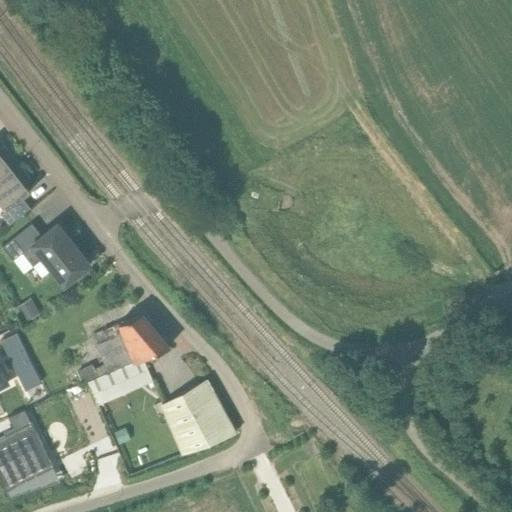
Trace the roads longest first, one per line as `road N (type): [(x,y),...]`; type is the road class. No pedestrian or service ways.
road 1 (unclassified): [(73,511),(260,445),(221,371),(95,223)]
road 2 (unclassified): [(95,223),(151,198),(177,200),(300,330),(342,349),(405,352)]
road 3 (unclassified): [(496,511),(413,433),(403,402),(405,352)]
road 4 (unclassified): [(95,223),(0,100)]
